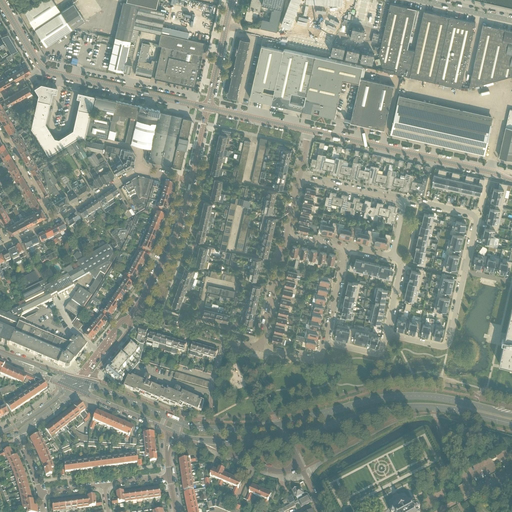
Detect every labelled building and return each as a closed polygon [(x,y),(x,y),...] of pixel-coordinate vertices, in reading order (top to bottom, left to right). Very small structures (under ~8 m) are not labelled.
[(41,0),(24,12),(34,29),(60,12),(52,0),(41,0)] [(248,4),(244,19),(251,21),(250,22),(255,23),(257,11),(260,12),(262,4),(274,7),(282,9),(283,0),(250,0),(250,5),(248,5),(248,4)] [(290,0),(281,24),(284,26),(290,28),(300,0),(290,0)] [(130,41),(133,28),(138,6),(123,2),(115,38),(130,41)] [(373,3),(367,28),(381,32),(387,6),(373,3)] [(60,12),(34,29),(46,46),(84,21),(73,4),(60,12)] [(384,71),(405,76),(411,50),(407,49),(416,9),(390,4),(379,54),(384,71)] [(138,30),(160,35),(160,33),(161,33),(165,12),(157,10),(138,6),(133,28),(138,30)] [(405,76),(435,82),(444,44),(450,17),(424,11),(415,51),(411,50),(405,76)] [(333,13),(322,35),(331,39),(342,17),(339,16),(333,13)] [(262,21),(260,28),(277,32),(280,15),(273,14),(271,23),(262,21)] [(444,44),(435,82),(461,88),(475,22),(450,17),(444,44)] [(482,29),(469,88),(487,83),(511,75),(511,74),(504,46),(499,28),(491,26),(488,25),(483,24),(482,29)] [(136,41),(137,35),(138,30),(133,28),(130,41),(125,64),(123,72),(129,73),(130,65),(131,65),(130,65),(131,64),(130,64),(130,63),(130,62),(130,61),(130,60),(131,60),(131,59),(132,59),(136,41)] [(7,33),(1,36),(1,37),(6,45),(12,41),(12,40),(12,41),(10,39),(11,39),(10,39),(9,37),(10,37),(9,37),(8,35),(9,35),(7,33)] [(155,74),(154,79),(194,88),(196,81),(204,43),(199,42),(196,41),(169,35),(164,34),(161,33),(160,33),(160,35),(158,44),(158,45),(161,46),(155,74)] [(290,42),(289,45),(328,53),(329,50),(330,44),(291,35),(290,42)] [(107,68),(123,72),(125,64),(130,41),(115,38),(107,68)] [(250,40),(240,38),(238,48),(237,48),(237,47),(235,54),(236,54),(237,54),(233,70),(232,69),(230,76),(231,76),(231,75),(232,75),(228,91),(228,90),(227,90),(226,95),(227,95),(227,94),(228,94),(227,96),(237,99),(250,40)] [(12,41),(6,45),(10,52),(11,53),(17,49),(15,46),(14,44),(13,43),(13,42),(12,41)] [(142,43),(136,69),(135,74),(146,77),(149,78),(150,78),(154,61),(151,60),(151,63),(146,62),(150,44),(142,43)] [(261,100),(272,102),(274,93),(263,91),(264,86),(275,88),(283,50),(261,45),(252,89),(250,98),(251,99),(251,98),(261,100)] [(368,48),(365,65),(373,67),(379,68),(380,62),(375,61),(377,50),(368,48)] [(284,106),(301,110),(302,104),(291,102),(290,101),(292,92),(306,95),(315,56),(284,49),(283,50),(275,88),(274,93),(272,102),(271,103),(273,104),(273,103),(284,106)] [(343,79),(359,83),(360,78),(363,66),(315,56),(306,95),(304,104),(302,104),(301,110),(331,117),(335,114),(343,79)] [(24,66),(22,67),(27,75),(31,72),(24,60),(22,62),(24,66)] [(18,64),(16,65),(23,77),(27,75),(22,67),(21,68),(18,64)] [(15,67),(13,68),(15,72),(19,79),(23,77),(16,65),(14,66),(15,67)] [(10,69),(8,70),(15,81),(19,79),(15,72),(13,68),(11,69),(10,69)] [(6,71),(4,72),(7,76),(11,84),(15,81),(8,70),(6,71)] [(2,73),(0,74),(7,86),(11,84),(7,76),(5,78),(2,73)] [(360,78),(359,83),(350,123),(351,122),(383,129),(384,130),(394,85),(360,78)] [(37,100),(31,128),(48,156),(77,137),(84,139),(90,112),(94,96),(77,92),(76,98),(80,99),(77,109),(73,130),(58,139),(54,138),(45,124),(50,103),(52,93),(56,93),(57,88),(41,84),(34,88),(38,95),(37,100)] [(27,86),(22,89),(26,96),(31,93),(27,86)] [(22,89),(18,91),(22,98),(23,101),(28,98),(26,96),(22,89)] [(18,91),(13,94),(17,101),(20,106),(22,104),(19,100),(20,100),(22,98),(18,91)] [(13,94),(9,97),(13,104),(17,101),(13,94)] [(86,134),(107,139),(111,122),(116,101),(95,96),(86,134)] [(13,104),(9,97),(4,99),(8,106),(13,104)] [(398,98),(390,133),(485,154),(493,119),(398,98)] [(126,116),(136,118),(139,106),(116,101),(111,122),(116,124),(116,122),(119,120),(124,121),(126,116)] [(136,118),(157,122),(159,112),(159,111),(139,106),(136,118)] [(157,122),(151,149),(151,150),(149,150),(147,155),(149,155),(148,158),(149,158),(148,161),(180,168),(184,150),(185,150),(186,147),(184,147),(186,141),(187,141),(188,138),(187,138),(191,120),(159,112),(157,122)] [(7,116),(1,120),(3,124),(10,120),(13,119),(11,116),(10,114),(7,116)] [(130,144),(151,149),(157,122),(136,118),(136,120),(134,128),(130,144)] [(3,124),(6,129),(13,125),(10,120),(3,124)] [(116,124),(111,122),(107,139),(113,140),(115,132),(116,124)] [(6,129),(9,133),(15,129),(13,125),(6,129)] [(125,143),(130,144),(134,128),(128,126),(125,143)] [(501,147),(499,157),(503,158),(511,160),(511,128),(506,127),(501,147)] [(9,133),(11,138),(12,138),(20,133),(24,131),(22,128),(17,131),(16,129),(15,129),(9,133),(9,134),(9,133)] [(219,139),(218,141),(226,143),(228,144),(231,131),(222,129),(221,135),(219,135),(218,138),(219,139)] [(11,138),(14,142),(22,137),(20,133),(12,138),(11,138)] [(14,142),(16,147),(25,142),(22,137),(14,142)] [(25,142),(16,147),(19,151),(26,147),(29,145),(27,143),(29,142),(28,140),(26,141),(25,142)] [(77,140),(71,143),(81,159),(86,156),(77,140)] [(87,141),(86,146),(85,149),(101,153),(103,145),(87,141)] [(217,144),(216,148),(224,150),(225,149),(226,143),(218,141),(218,144),(217,144)] [(312,170),(318,172),(322,155),(325,144),(320,142),(319,148),(317,159),(312,158),(310,167),(313,167),(312,170)] [(68,145),(66,146),(70,154),(76,151),(71,144),(69,146),(68,145)] [(19,151),(22,156),(29,152),(26,147),(19,151)] [(216,151),(215,154),(223,156),(223,155),(226,156),(227,150),(225,149),(224,150),(216,148),(216,151)] [(121,149),(120,154),(119,157),(120,157),(134,159),(135,155),(132,151),(121,149)] [(281,153),(281,156),(282,156),(289,158),(290,155),(291,151),(283,149),(282,153),(281,153)] [(347,178),(353,180),(357,163),(360,151),(355,150),(354,156),(355,156),(355,158),(354,159),(352,167),(347,166),(345,175),(348,175),(347,178)] [(1,156),(3,161),(10,157),(8,152),(1,156)] [(22,156),(24,160),(31,156),(29,152),(22,156)] [(97,173),(98,175),(103,183),(114,177),(109,169),(102,157),(98,159),(94,153),(87,157),(97,173)] [(111,153),(110,156),(112,159),(115,163),(120,172),(125,170),(123,165),(120,160),(117,162),(116,160),(117,160),(115,157),(116,154),(113,153),(111,153)] [(214,157),(213,160),(222,162),(225,163),(226,156),(223,155),(223,156),(215,154),(215,157),(214,157)] [(325,170),(328,171),(330,162),(325,161),(326,156),(322,155),(318,172),(325,173),(325,170)] [(24,160),(27,165),(34,161),(31,156),(24,160)] [(281,159),(280,162),(288,164),(289,161),(289,160),(289,158),(282,156),(281,156),(280,158),(281,159)] [(3,161),(0,162),(2,165),(2,166),(3,167),(6,165),(13,161),(10,157),(3,161)] [(53,157),(46,162),(47,165),(55,160),(53,157)] [(120,157),(119,157),(126,169),(133,165),(134,159),(120,157)] [(382,174),(380,182),(383,183),(382,186),(388,188),(392,171),(394,165),(395,161),(395,159),(386,157),(385,163),(389,164),(387,175),(382,174)] [(330,174),(336,176),(340,159),(335,158),(334,163),(330,162),(328,171),(330,171),(330,174)] [(112,159),(110,160),(112,165),(110,166),(113,171),(115,175),(120,173),(112,159)] [(340,159),(336,176),(342,177),(343,174),(345,175),(347,166),(343,165),(344,160),(340,159)] [(213,164),(213,167),(220,168),(222,162),(213,160),(213,164)] [(6,165),(9,170),(16,166),(13,161),(6,165)] [(28,165),(30,169),(37,165),(34,161),(27,165),(28,165)] [(278,169),(279,169),(286,171),(287,168),(288,164),(280,162),(277,162),(276,166),(278,166),(278,169)] [(360,178),(363,178),(365,170),(360,169),(361,164),(357,163),(353,180),(360,181),(360,178)] [(30,169),(30,170),(32,174),(39,170),(42,169),(43,168),(44,168),(42,165),(41,166),(41,167),(38,168),(38,167),(37,166),(37,165),(30,169)] [(44,168),(43,168),(45,177),(46,181),(46,183),(48,190),(49,194),(52,192),(54,197),(57,195),(64,207),(69,203),(65,196),(62,198),(57,189),(54,184),(58,182),(47,165),(44,168)] [(9,170),(11,174),(18,170),(16,166),(9,170)] [(365,182),(371,184),(375,167),(370,166),(370,168),(365,167),(365,170),(363,178),(365,179),(365,182)] [(211,169),(211,173),(222,175),(223,169),(220,168),(213,167),(212,170),(211,169)] [(378,182),(380,182),(382,174),(383,171),(378,170),(379,168),(375,167),(371,184),(377,185),(378,182)] [(88,183),(89,185),(92,190),(97,186),(90,175),(86,168),(83,170),(90,181),(88,183)] [(278,169),(277,171),(278,171),(277,175),(285,177),(286,173),(286,171),(279,169),(278,169)] [(439,188),(441,176),(443,170),(439,169),(437,175),(434,175),(433,180),(432,186),(439,188)] [(11,174),(14,179),(21,175),(18,171),(19,170),(18,170),(11,174)] [(35,179),(36,180),(39,177),(42,175),(39,170),(32,174),(35,179)] [(443,170),(441,176),(439,188),(445,189),(448,178),(445,177),(446,171),(443,170)] [(396,186),(398,186),(400,178),(395,177),(397,172),(392,171),(388,188),(395,189),(396,186)] [(453,172),(451,178),(448,178),(445,189),(452,191),(455,179),(456,173),(453,172)] [(97,173),(92,176),(93,178),(95,182),(98,186),(103,183),(98,175),(97,173)] [(455,179),(452,191),(459,192),(462,181),(459,180),(460,174),(456,173),(455,179)] [(63,174),(60,176),(64,184),(66,184),(69,190),(68,191),(67,195),(71,202),(78,198),(76,194),(75,194),(74,191),(68,182),(65,176),(63,174)] [(406,192),(410,175),(406,174),(405,176),(401,175),(400,178),(398,186),(400,187),(400,190),(406,192)] [(14,179),(17,183),(24,179),(21,175),(14,179)] [(276,179),(275,181),(276,181),(283,183),(284,180),(285,180),(285,177),(277,175),(276,179)] [(413,190),(416,190),(417,182),(413,181),(414,176),(410,175),(406,192),(412,193),(413,190)] [(466,175),(465,182),(462,181),(459,192),(466,194),(469,182),(470,176),(466,175)] [(39,177),(36,180),(40,187),(44,185),(43,184),(46,183),(42,176),(39,177)] [(470,176),(469,182),(466,194),(473,195),(475,184),(472,183),(474,177),(470,176)] [(138,178),(129,183),(136,194),(137,197),(142,205),(143,207),(145,207),(153,182),(138,178)] [(417,182),(416,190),(418,191),(417,194),(424,196),(428,179),(423,178),(422,183),(417,182)] [(475,184),(473,195),(479,197),(481,191),(482,191),(484,179),(480,178),(478,185),(475,184)] [(16,190),(19,188),(26,184),(24,179),(17,183),(14,185),(16,190)] [(82,185),(80,187),(84,194),(90,191),(83,179),(80,181),(82,185)] [(214,182),(213,185),(222,187),(223,181),(215,179),(215,182),(214,182)] [(74,184),(72,186),(76,193),(77,194),(79,197),(84,194),(80,187),(76,181),(73,182),(74,184)] [(275,184),(274,188),(278,188),(283,190),(283,186),(283,183),(276,181),(275,181),(274,184),(275,184)] [(44,185),(40,187),(45,196),(48,194),(46,191),(48,190),(46,183),(43,184),(44,185)] [(124,187),(125,190),(125,191),(126,191),(126,192),(126,193),(127,193),(128,196),(129,196),(130,197),(136,194),(129,183),(124,187)] [(492,194),(492,195),(504,197),(507,185),(499,183),(500,183),(499,186),(498,186),(499,187),(499,188),(498,188),(498,189),(493,188),(492,194)] [(19,188),(22,192),(29,188),(26,184),(19,188)] [(166,184),(164,191),(171,193),(171,192),(172,193),(173,190),(172,190),(173,187),(166,184)] [(213,188),(212,192),(220,193),(222,187),(213,185),(214,186),(213,188)] [(314,196),(315,194),(315,192),(318,193),(319,188),(313,186),(312,189),(306,188),(305,194),(311,195),(314,196)] [(21,199),(22,198),(32,193),(29,188),(22,192),(19,194),(21,199)] [(115,189),(109,193),(110,194),(113,200),(117,197),(120,201),(122,199),(121,198),(119,194),(116,191),(115,189)] [(161,190),(159,196),(170,199),(171,193),(164,191),(161,190)] [(268,190),(267,197),(275,199),(276,196),(275,196),(276,192),(268,190)] [(211,194),(211,198),(215,199),(218,200),(218,201),(222,203),(224,194),(220,193),(212,192),(212,194),(212,195),(211,194)] [(332,204),(337,205),(338,197),(336,197),(337,194),(330,192),(329,197),(326,197),(324,205),(327,206),(326,209),(331,210),(332,204)] [(24,201),(25,203),(34,197),(32,193),(22,198),(24,201)] [(109,193),(103,197),(107,204),(109,207),(115,203),(113,200),(109,193)] [(491,194),(490,201),(495,202),(494,205),(502,207),(504,197),(492,195),(492,194),(491,194)] [(57,195),(54,197),(57,201),(50,205),(55,212),(58,210),(64,207),(57,195)] [(317,197),(314,196),(311,195),(310,198),(304,197),(303,203),(309,204),(312,205),(313,202),(316,202),(317,197)] [(345,210),(348,211),(350,202),(347,201),(348,196),(342,195),(341,198),(338,197),(337,205),(341,206),(340,212),(344,213),(345,210)] [(159,196),(157,202),(159,202),(160,203),(168,205),(170,199),(159,196)] [(261,203),(262,203),(273,206),(274,203),(273,203),(274,199),(275,199),(267,197),(263,196),(261,203)] [(34,197),(25,203),(26,205),(28,203),(30,206),(37,202),(34,197)] [(103,197),(97,201),(99,205),(101,208),(102,210),(103,210),(106,214),(111,210),(109,207),(107,204),(103,197)] [(137,197),(132,201),(136,208),(142,205),(140,201),(137,197)] [(355,210),(360,211),(362,203),(359,202),(360,199),(354,197),(352,203),(350,202),(348,211),(350,211),(350,214),(354,215),(355,210)] [(368,215),(371,216),(373,207),(370,207),(371,201),(365,200),(364,203),(362,203),(360,211),(364,212),(363,217),(368,218),(368,215)] [(96,202),(90,206),(94,212),(94,213),(96,215),(97,214),(101,212),(100,209),(99,206),(96,202)] [(154,207),(153,210),(154,210),(159,212),(160,209),(166,211),(167,208),(168,208),(168,206),(168,205),(160,203),(159,202),(158,206),(156,205),(155,207),(154,207)] [(204,206),(203,209),(211,210),(212,204),(204,202),(203,206),(204,206)] [(33,206),(31,207),(32,207),(34,212),(35,212),(39,220),(46,217),(38,203),(34,205),(33,206)] [(273,206),(262,203),(262,204),(262,205),(261,207),(262,207),(261,208),(264,209),(263,212),(264,212),(263,212),(264,212),(269,213),(269,215),(274,216),(275,210),(272,210),(273,206)] [(379,215),(383,216),(385,208),(383,207),(383,204),(377,203),(376,208),(373,207),(371,216),(374,217),(373,219),(373,220),(378,220),(379,215)] [(301,212),(306,214),(310,214),(311,211),(314,211),(315,206),(312,205),(309,204),(308,207),(302,206),(301,212)] [(124,205),(120,208),(130,223),(131,225),(134,220),(124,205)] [(142,205),(136,208),(139,213),(144,210),(145,209),(143,207),(142,205)] [(385,208),(383,216),(388,217),(387,223),(391,224),(392,221),(394,221),(396,212),(394,212),(395,207),(388,205),(388,208),(385,208)] [(488,214),(488,215),(501,217),(503,207),(502,207),(494,205),(494,206),(495,206),(495,209),(494,208),(494,209),(490,208),(488,214)] [(0,211),(0,217),(7,213),(16,208),(15,206),(6,211),(4,209),(0,211)] [(90,206),(84,210),(88,216),(88,217),(92,222),(95,221),(93,219),(97,216),(96,215),(94,213),(94,212),(90,206)] [(32,213),(29,215),(33,223),(39,220),(35,212),(34,212),(32,207),(30,209),(32,213)] [(202,211),(201,215),(212,217),(214,218),(216,212),(211,210),(203,209),(203,211),(202,211)] [(84,210),(78,214),(81,218),(83,221),(85,219),(87,223),(89,222),(90,224),(92,222),(88,217),(88,216),(84,210)] [(153,210),(152,213),(156,214),(153,220),(161,223),(162,222),(163,220),(164,217),(158,215),(159,212),(154,210),(153,210)] [(27,226),(33,223),(29,215),(26,217),(24,212),(20,213),(23,218),(27,226)] [(7,213),(0,217),(3,222),(10,218),(7,213)] [(21,220),(17,222),(21,229),(27,226),(24,220),(23,218),(20,213),(18,215),(21,220)] [(310,214),(306,214),(306,217),(300,215),(299,221),(306,223),(312,224),(313,221),(312,220),(313,215),(310,214)] [(487,214),(485,221),(491,222),(490,225),(498,227),(499,227),(501,217),(488,215),(488,214),(487,214)] [(77,215),(71,218),(79,231),(81,229),(77,224),(79,223),(81,221),(79,219),(77,215)] [(201,218),(200,221),(208,223),(210,224),(212,217),(201,215),(200,218),(201,218)] [(262,220),(262,222),(265,223),(266,223),(274,225),(275,222),(276,219),(271,218),(268,217),(267,221),(265,221),(265,220),(263,219),(262,220)] [(14,223),(12,218),(9,220),(16,232),(21,229),(17,222),(14,223)] [(71,218),(65,222),(68,226),(69,229),(71,228),(72,227),(76,232),(79,231),(71,218)] [(150,218),(148,224),(151,225),(151,226),(159,229),(161,223),(153,220),(150,218)] [(421,225),(433,228),(435,222),(433,221),(432,221),(423,219),(421,225)] [(16,232),(9,220),(3,223),(10,235),(16,232)] [(321,234),(327,235),(329,226),(326,225),(327,221),(321,220),(320,226),(323,227),(321,234)] [(121,224),(126,231),(128,234),(131,225),(130,223),(129,224),(127,221),(121,224)] [(199,224),(198,227),(206,229),(209,230),(210,224),(208,223),(200,221),(200,224),(199,224)] [(451,230),(451,231),(457,232),(457,229),(464,230),(466,224),(462,223),(462,222),(456,221),(456,222),(453,222),(451,230)] [(262,222),(260,229),(265,230),(273,232),(274,228),(273,228),(274,225),(266,223),(265,223),(262,222)] [(334,230),(337,230),(339,224),(333,222),(332,227),(329,226),(327,235),(333,236),(334,230)] [(306,223),(305,226),(299,225),(298,231),(308,233),(309,229),(316,231),(318,226),(312,224),(306,223)] [(62,224),(56,227),(60,234),(66,231),(62,224)] [(339,237),(344,239),(347,227),(344,227),(344,225),(339,224),(337,230),(340,231),(339,237)] [(159,229),(151,226),(151,225),(149,231),(157,234),(159,229)] [(421,225),(419,231),(429,233),(432,234),(433,228),(421,225)] [(483,234),(493,237),(493,236),(495,230),(497,230),(498,227),(490,225),(490,226),(490,228),(489,228),(489,229),(485,228),(483,234)] [(352,233),(355,234),(356,227),(350,226),(350,228),(347,227),(344,239),(350,240),(352,233)] [(56,227),(50,230),(56,241),(58,240),(62,238),(60,234),(56,227)] [(198,231),(197,234),(205,236),(206,229),(198,227),(198,231)] [(356,241),(362,242),(364,234),(361,233),(362,229),(356,227),(355,234),(358,235),(356,241)] [(115,229),(116,231),(118,234),(124,242),(128,234),(126,231),(120,232),(118,229),(115,229)] [(50,230),(44,233),(49,244),(53,243),(56,241),(50,230)] [(146,230),(143,236),(147,237),(154,240),(157,234),(149,231),(146,230)] [(263,233),(263,236),(264,236),(271,238),(272,235),(273,232),(265,230),(264,234),(263,233)] [(369,237),(372,238),(374,231),(368,230),(367,234),(364,234),(362,242),(368,244),(369,237)] [(451,230),(450,234),(452,234),(451,240),(451,241),(461,243),(462,244),(464,237),(455,235),(456,232),(457,232),(451,231),(451,230)] [(374,245),(380,246),(382,238),(379,237),(379,232),(374,231),(372,238),(375,239),(374,245)] [(419,231),(418,236),(428,239),(428,238),(429,233),(419,231)] [(49,244),(44,233),(37,236),(42,246),(45,245),(46,246),(49,244)] [(118,234),(113,237),(121,247),(124,242),(118,234)] [(196,240),(195,240),(196,240),(204,242),(205,236),(197,234),(197,237),(196,237),(196,240)] [(382,238),(380,246),(385,248),(387,241),(390,242),(391,235),(386,234),(385,238),(382,238)] [(482,234),(481,241),(486,242),(486,245),(485,245),(489,246),(493,247),(496,237),(493,236),(493,237),(483,234),(482,234)] [(143,236),(141,242),(152,246),(154,240),(147,237),(143,236)] [(263,239),(262,242),(270,244),(271,241),(271,238),(264,236),(263,236),(262,238),(263,239)] [(418,236),(417,242),(427,245),(429,245),(430,239),(428,238),(428,239),(418,236)] [(35,237),(29,241),(34,252),(36,255),(39,253),(37,250),(40,248),(37,242),(35,237)] [(448,240),(446,251),(447,251),(447,250),(453,252),(452,251),(452,249),(455,249),(455,248),(459,249),(461,243),(451,241),(451,240),(448,240)] [(34,252),(29,241),(23,244),(28,254),(31,259),(33,257),(31,253),(34,252)] [(138,247),(137,250),(143,252),(144,250),(150,252),(151,249),(152,247),(152,246),(144,243),(141,242),(139,247),(138,247)] [(258,245),(257,248),(260,249),(261,249),(268,251),(269,248),(270,244),(262,242),(261,246),(258,245)] [(417,242),(415,248),(416,249),(416,248),(425,250),(427,245),(417,242)] [(111,244),(108,246),(113,254),(116,252),(114,249),(112,247),(111,244)] [(73,272),(67,275),(72,283),(76,280),(89,273),(95,280),(90,289),(87,293),(91,296),(92,296),(111,264),(115,258),(113,254),(108,246),(107,245),(77,263),(80,268),(73,272)] [(293,245),(291,255),(291,258),(296,259),(299,260),(300,257),(301,253),(298,252),(299,247),(293,245)] [(20,246),(15,249),(20,259),(23,258),(26,257),(20,246)] [(207,248),(205,247),(200,246),(200,247),(199,249),(198,253),(206,255),(210,256),(212,247),(208,246),(207,248)] [(300,257),(299,260),(303,260),(308,262),(310,255),(307,254),(308,249),(302,247),(302,248),(301,253),(300,257)] [(416,249),(415,254),(425,256),(426,250),(425,250),(416,248),(416,249)] [(8,252),(15,266),(21,263),(14,249),(8,252)] [(260,251),(259,255),(262,256),(267,257),(268,254),(268,253),(268,251),(261,249),(260,249),(259,251),(260,251)] [(308,262),(317,264),(319,257),(316,257),(317,251),(311,249),(310,255),(308,262)] [(136,252),(133,258),(137,259),(144,263),(145,263),(146,261),(145,260),(147,258),(142,255),(143,252),(137,250),(136,252)] [(447,251),(445,260),(457,263),(458,263),(459,256),(452,255),(452,252),(453,252),(447,250),(447,251)] [(319,257),(317,264),(317,265),(321,266),(322,265),(327,266),(327,263),(328,259),(325,259),(326,253),(320,251),(319,257)] [(73,256),(76,261),(82,258),(79,253),(78,254),(77,252),(73,256)] [(8,262),(11,261),(7,253),(1,256),(8,269),(11,267),(8,262)] [(54,253),(45,258),(46,260),(50,262),(56,258),(54,253)] [(328,259),(327,263),(331,264),(330,267),(336,268),(337,261),(334,261),(336,255),(329,254),(328,259)] [(415,254),(413,260),(418,261),(417,262),(420,262),(419,265),(425,267),(427,257),(425,256),(415,254)] [(474,256),(473,262),(475,262),(474,266),(481,268),(482,261),(485,261),(485,262),(487,256),(478,254),(477,256),(474,256)] [(487,264),(486,270),(493,271),(495,263),(498,264),(499,258),(490,256),(490,258),(488,258),(487,264)] [(253,257),(249,257),(249,264),(251,265),(259,266),(263,267),(263,263),(260,262),(261,260),(262,260),(261,260),(261,259),(256,258),(253,257)] [(133,258),(130,263),(133,265),(134,265),(141,269),(144,263),(137,259),(133,258)] [(205,261),(197,259),(197,262),(196,262),(195,266),(207,268),(209,262),(205,261)] [(350,265),(349,270),(359,273),(361,260),(356,259),(355,263),(354,263),(353,266),(351,265),(350,265)] [(361,260),(359,273),(365,274),(365,272),(367,262),(361,260)] [(445,260),(442,271),(448,272),(448,271),(448,269),(451,269),(451,268),(456,269),(457,263),(445,260)] [(500,268),(499,273),(506,274),(507,266),(510,267),(511,267),(511,265),(511,262),(503,260),(502,262),(500,262),(499,267),(500,268)] [(367,262),(365,272),(371,273),(373,263),(367,262)] [(130,263),(127,269),(130,270),(138,274),(141,269),(134,265),(133,265),(130,263)] [(371,273),(370,275),(376,277),(379,265),(379,264),(373,263),(371,273)] [(251,265),(250,272),(257,274),(258,274),(259,270),(258,270),(259,267),(259,266),(251,265)] [(376,277),(382,278),(385,266),(379,265),(376,277)] [(70,266),(63,270),(66,276),(67,275),(73,272),(70,266)] [(385,266),(382,278),(392,281),(393,275),(390,274),(390,272),(391,268),(385,266)] [(184,272),(183,274),(193,278),(195,272),(185,268),(184,271),(184,272)] [(411,270),(410,276),(422,279),(424,270),(418,268),(418,269),(418,272),(411,270)] [(292,278),(299,279),(300,280),(300,276),(299,276),(301,270),(294,269),(293,272),(288,271),(286,277),(292,278)] [(124,273),(123,276),(128,279),(130,277),(135,280),(136,277),(137,278),(138,275),(138,274),(130,270),(127,275),(124,273)] [(257,274),(250,272),(245,271),(245,274),(246,274),(245,279),(252,281),(252,280),(256,281),(257,277),(257,274)] [(35,272),(29,275),(32,281),(30,281),(33,286),(38,284),(39,279),(35,272)] [(182,277),(180,280),(188,283),(192,284),(195,278),(193,278),(183,274),(182,277)] [(442,274),(439,283),(452,286),(453,287),(454,280),(446,278),(447,275),(442,274)] [(21,279),(26,290),(33,286),(30,281),(32,281),(29,275),(21,279)] [(62,278),(44,288),(45,289),(46,293),(47,292),(50,297),(56,293),(58,295),(73,286),(72,283),(67,275),(66,276),(62,278)] [(316,284),(330,287),(329,287),(330,282),(331,282),(332,278),(318,275),(317,280),(320,281),(319,285),(316,284)] [(121,279),(118,284),(128,290),(129,290),(131,288),(130,288),(132,285),(127,282),(128,279),(123,276),(121,279)] [(409,281),(409,282),(420,284),(420,285),(421,285),(422,279),(410,276),(409,281)] [(286,280),(284,286),(290,287),(296,289),(297,285),(299,279),(292,278),(291,281),(286,280)] [(180,284),(179,287),(186,289),(190,290),(192,284),(188,283),(180,280),(179,284),(180,284)] [(408,281),(407,287),(419,290),(420,285),(420,284),(409,282),(409,281),(408,281)] [(348,282),(347,287),(359,290),(360,284),(352,282),(352,283),(348,282)] [(439,283),(437,293),(443,294),(443,291),(446,292),(446,291),(451,292),(452,286),(439,283)] [(118,284),(115,289),(125,296),(128,291),(118,284)] [(314,293),(328,296),(327,296),(328,291),(329,291),(330,287),(316,284),(315,289),(318,289),(317,294),(314,293)] [(251,288),(250,291),(251,291),(259,293),(259,290),(260,290),(261,286),(256,285),(252,285),(252,288),(251,288)] [(177,289),(176,293),(184,295),(186,289),(179,287),(178,289),(177,289)] [(282,295),(288,296),(292,297),(293,293),(295,294),(296,289),(290,287),(289,290),(284,289),(282,295)] [(347,287),(345,293),(358,296),(359,290),(347,287)] [(375,287),(374,294),(376,294),(386,296),(387,291),(383,290),(383,289),(375,287)] [(407,287),(405,293),(418,295),(419,290),(407,287)] [(40,288),(22,297),(25,304),(46,293),(45,289),(41,291),(40,288)] [(80,289),(71,300),(83,309),(91,296),(92,296),(87,293),(80,289)] [(115,289),(111,294),(121,301),(125,296),(115,289)] [(250,294),(250,297),(258,299),(259,296),(258,296),(259,293),(251,291),(250,291),(250,293),(250,294)] [(52,299),(50,297),(47,292),(46,293),(25,304),(22,306),(19,307),(14,309),(12,311),(14,315),(16,314),(18,317),(52,299)] [(175,296),(174,299),(182,301),(185,302),(187,296),(184,295),(176,293),(175,296)] [(314,293),(312,302),(326,305),(325,304),(326,299),(327,300),(328,296),(314,293)] [(345,293),(344,298),(354,301),(356,301),(358,296),(345,293)] [(405,293),(404,298),(405,298),(405,302),(406,303),(412,304),(412,301),(416,302),(418,295),(405,293)] [(437,293),(435,302),(448,305),(450,299),(442,297),(443,294),(437,293)] [(108,299),(109,300),(118,306),(121,301),(111,294),(108,299)] [(282,298),(280,304),(286,306),(290,306),(291,303),(293,303),(294,298),(292,297),(288,296),(287,299),(282,298)] [(248,304),(249,304),(256,306),(257,303),(258,299),(250,297),(249,301),(248,301),(248,304)] [(182,301),(174,299),(173,302),(173,301),(172,305),(180,308),(182,301)] [(83,309),(71,300),(65,309),(68,311),(66,313),(72,324),(76,317),(75,317),(80,310),(81,311),(83,309)] [(109,300),(106,306),(114,311),(118,306),(109,300)] [(310,311),(324,314),(323,313),(324,308),(325,308),(326,305),(312,302),(311,306),(314,307),(313,311),(310,311)] [(435,302),(433,312),(437,313),(438,313),(439,313),(439,310),(442,311),(442,310),(446,311),(448,305),(435,302)] [(246,303),(244,310),(247,310),(255,312),(256,308),(255,308),(256,306),(249,304),(248,304),(246,303)] [(372,304),(371,310),(383,313),(384,307),(374,305),(372,304)] [(101,309),(99,311),(99,312),(104,316),(106,313),(111,317),(112,314),(113,314),(114,312),(114,311),(106,306),(105,305),(101,310),(101,309)] [(206,317),(209,318),(211,308),(204,306),(202,317),(206,318),(206,317)] [(211,319),(215,320),(217,309),(218,308),(211,306),(211,308),(209,318),(211,319)] [(278,313),(284,315),(288,316),(289,312),(291,312),(292,307),(290,306),(286,306),(285,308),(279,307),(278,313)] [(511,306),(511,310),(506,334),(505,336),(505,338),(503,338),(502,338),(501,342),(502,342),(504,343),(503,345),(499,362),(499,364),(506,365),(511,366),(511,306)] [(218,320),(221,321),(223,313),(224,310),(217,309),(215,320),(218,321),(218,320)] [(244,310),(243,316),(253,318),(254,315),(254,316),(255,312),(247,310),(244,310)] [(342,310),(341,315),(343,316),(346,317),(353,318),(355,312),(352,312),(342,310)] [(371,310),(370,316),(382,318),(383,313),(371,310)] [(97,315),(94,319),(96,321),(103,326),(104,326),(105,324),(107,322),(102,318),(104,316),(99,312),(99,311),(97,314),(97,315)] [(308,319),(322,322),(321,322),(322,317),(323,317),(324,314),(310,311),(309,315),(312,316),(311,320),(308,319)] [(223,313),(221,321),(224,321),(224,322),(228,323),(229,315),(223,313)] [(9,320),(18,324),(19,322),(20,319),(11,315),(9,320)] [(276,323),(282,324),(286,325),(286,321),(289,322),(290,316),(288,316),(284,315),(283,318),(277,316),(276,323)] [(242,316),(240,322),(252,325),(253,321),(252,321),(253,318),(242,316)] [(370,316),(368,322),(374,323),(377,324),(380,324),(382,318),(370,316)] [(397,319),(396,325),(397,325),(396,330),(403,331),(406,319),(400,317),(400,320),(397,319)] [(422,330),(421,336),(428,337),(430,329),(433,329),(433,330),(434,324),(433,324),(434,319),(430,318),(429,323),(425,322),(424,324),(423,324),(422,330)] [(306,328),(320,331),(319,331),(320,326),(321,326),(322,322),(308,319),(307,324),(306,324),(305,328),(306,328)] [(409,328),(408,333),(415,334),(417,327),(420,327),(419,328),(420,328),(421,322),(412,320),(411,322),(410,322),(408,328),(409,328)] [(96,321),(92,326),(99,331),(103,326),(96,321)] [(16,328),(9,345),(64,368),(65,368),(66,368),(67,368),(68,368),(69,367),(70,367),(87,346),(75,336),(69,343),(19,322),(18,324),(16,328)] [(85,328),(88,331),(95,336),(99,331),(92,326),(89,324),(85,328)] [(274,332),(280,333),(284,334),(284,330),(287,331),(288,325),(286,325),(282,324),(281,327),(275,326),(274,332)] [(336,333),(335,338),(341,339),(343,329),(344,327),(337,325),(335,333),(336,333)] [(436,325),(433,338),(440,339),(441,335),(443,335),(444,330),(442,329),(442,327),(436,325)] [(0,341),(9,345),(16,328),(10,326),(8,330),(0,327),(0,341)] [(306,328),(304,337),(318,340),(317,340),(318,334),(319,335),(320,331),(306,328)] [(341,339),(341,340),(347,341),(349,333),(352,334),(353,329),(350,328),(349,330),(343,329),(341,339)] [(352,334),(352,333),(355,334),(354,337),(355,337),(354,341),(360,342),(360,343),(363,330),(353,328),(353,329),(352,334)] [(140,344),(144,345),(148,331),(140,329),(138,331),(139,332),(138,333),(138,336),(141,337),(139,344),(140,344)] [(360,342),(360,344),(366,345),(368,337),(371,338),(371,335),(372,335),(372,333),(372,332),(363,330),(360,343),(360,342)] [(95,336),(88,331),(84,336),(91,341),(93,339),(95,337),(94,337),(95,336)] [(146,345),(152,347),(155,336),(153,335),(153,334),(149,333),(146,345)] [(284,334),(280,333),(279,336),(273,335),(272,341),(282,343),(281,344),(285,345),(286,340),(285,340),(286,334),(284,334)] [(371,338),(369,345),(375,347),(376,342),(378,343),(379,337),(376,336),(377,334),(372,333),(372,335),(371,335),(371,338)] [(152,347),(158,349),(158,348),(159,345),(162,337),(158,336),(155,336),(152,347)] [(159,345),(158,348),(165,350),(165,347),(168,339),(165,338),(162,337),(159,345)] [(318,340),(304,337),(303,341),(303,342),(306,342),(305,347),(315,349),(316,343),(317,344),(318,340)] [(167,351),(171,353),(174,341),(171,340),(170,340),(168,339),(165,347),(165,350),(167,351)] [(177,355),(178,351),(180,343),(177,342),(178,342),(174,341),(171,353),(170,353),(177,355)] [(131,343),(128,347),(136,354),(139,350),(131,343)] [(183,344),(180,343),(178,351),(184,353),(185,351),(186,347),(187,345),(183,343),(183,344)] [(190,352),(189,355),(196,357),(197,354),(199,346),(196,345),(193,344),(191,349),(190,352)] [(196,357),(202,359),(203,356),(205,348),(202,347),(199,346),(197,354),(196,357)] [(128,347),(125,351),(133,358),(136,354),(128,347)] [(203,356),(209,358),(211,350),(209,349),(205,348),(203,356)] [(211,350),(209,358),(215,360),(218,352),(214,350),(214,351),(211,350)] [(125,351),(122,355),(130,362),(133,358),(125,351)] [(122,355),(118,358),(126,365),(130,362),(122,355)] [(118,358),(115,362),(123,369),(126,365),(118,358)] [(112,366),(118,371),(120,373),(123,369),(115,362),(112,366)] [(0,373),(0,375),(5,377),(6,377),(9,368),(8,367),(4,365),(0,373)] [(122,375),(120,373),(118,371),(112,366),(106,373),(116,382),(118,380),(122,375)] [(5,377),(11,380),(11,379),(15,370),(13,370),(13,369),(11,368),(10,368),(9,368),(6,377),(5,377)] [(11,380),(16,382),(17,381),(20,373),(19,372),(19,371),(16,370),(16,371),(15,370),(11,379),(11,380)] [(17,381),(16,382),(22,385),(26,375),(24,374),(22,372),(21,373),(20,373),(17,381)] [(156,399),(160,401),(165,389),(162,388),(161,389),(152,385),(154,380),(146,377),(144,382),(129,376),(127,381),(125,385),(124,388),(155,401),(156,399)] [(36,385),(42,392),(43,393),(47,390),(48,390),(48,389),(48,388),(48,387),(48,386),(47,385),(46,385),(45,385),(44,385),(41,381),(36,385)] [(36,385),(31,388),(37,396),(42,392),(36,385)] [(31,388),(26,391),(32,399),(37,396),(31,388)] [(165,389),(160,401),(175,408),(176,406),(180,408),(181,406),(194,412),(195,410),(198,412),(199,410),(201,411),(204,402),(183,393),(184,391),(176,388),(174,393),(165,389)] [(26,391),(21,395),(27,402),(32,399),(26,391)] [(21,395),(16,398),(21,406),(26,402),(21,395)] [(16,398),(11,401),(16,409),(21,406),(16,398)] [(16,409),(11,401),(6,405),(11,412),(16,409)] [(0,410),(3,417),(4,416),(4,417),(6,416),(6,415),(8,414),(6,410),(2,402),(0,403),(0,410)] [(82,407),(79,403),(79,402),(78,402),(77,402),(76,402),(76,403),(75,403),(75,404),(75,405),(75,406),(74,407),(80,415),(83,419),(85,422),(88,420),(90,415),(87,414),(82,407)] [(75,419),(80,415),(74,407),(69,411),(75,419)] [(70,422),(75,419),(69,411),(64,415),(70,422)] [(96,422),(99,423),(103,414),(102,414),(102,413),(99,412),(97,411),(90,428),(93,429),(96,422)] [(104,427),(109,417),(108,416),(105,414),(105,415),(103,414),(99,423),(98,424),(100,425),(101,424),(105,426),(104,427)] [(65,426),(70,422),(64,415),(60,418),(65,426)] [(107,427),(111,428),(115,419),(114,419),(114,418),(111,417),(111,418),(109,417),(104,427),(106,427),(107,427)] [(60,418),(55,422),(61,429),(61,430),(65,426),(60,418)] [(116,432),(121,422),(120,421),(117,419),(117,420),(115,419),(111,428),(110,429),(112,430),(113,430),(117,431),(116,432)] [(55,422),(50,426),(56,433),(61,430),(61,429),(55,422)] [(119,432),(123,434),(127,424),(126,424),(126,423),(123,422),(123,423),(121,422),(116,432),(118,433),(119,432)] [(127,424),(123,434),(126,435),(124,439),(127,440),(133,427),(131,426),(131,425),(128,424),(128,425),(127,424)] [(46,429),(45,430),(48,433),(51,437),(56,433),(50,426),(46,429)] [(143,431),(144,440),(153,439),(153,433),(147,434),(147,430),(143,431)] [(32,443),(33,445),(41,440),(39,435),(30,439),(31,440),(30,440),(31,443),(32,443)] [(33,445),(36,450),(44,446),(44,444),(41,440),(33,445)] [(36,450),(38,455),(47,451),(44,446),(36,450)] [(0,456),(4,455),(7,461),(13,457),(9,449),(0,453),(0,456)] [(38,455),(40,461),(49,457),(47,451),(38,455)] [(155,451),(145,452),(146,457),(149,457),(149,462),(152,462),(155,462),(155,461),(156,461),(155,451)] [(7,461),(9,465),(19,461),(18,460),(17,457),(16,456),(13,457),(7,461)] [(40,461),(43,467),(52,463),(49,457),(40,461)] [(181,465),(181,466),(191,465),(190,463),(195,462),(195,458),(180,460),(180,462),(179,462),(180,466),(181,465)] [(11,469),(12,471),(21,467),(20,465),(21,465),(20,462),(19,463),(19,461),(9,465),(11,469)] [(52,463),(43,467),(46,476),(47,476),(50,475),(52,474),(50,470),(53,469),(52,464),(52,463)] [(13,474),(14,476),(23,472),(23,471),(22,468),(21,467),(12,471),(13,474)] [(211,474),(210,478),(213,479),(213,478),(216,479),(219,481),(220,481),(223,473),(224,471),(219,469),(218,472),(213,470),(211,474)] [(14,476),(16,481),(25,478),(25,476),(24,473),(24,474),(23,472),(14,476)] [(223,482),(229,485),(232,477),(223,473),(220,481),(218,485),(221,486),(223,482)] [(232,477),(229,485),(235,487),(232,495),(236,496),(238,489),(239,486),(240,486),(241,483),(241,481),(232,477)] [(16,483),(17,487),(27,484),(27,482),(26,479),(25,478),(16,481),(16,483)] [(18,491),(19,493),(29,489),(28,487),(29,487),(28,485),(27,485),(27,484),(17,487),(18,491)] [(252,494),(259,497),(262,490),(252,486),(246,500),(249,502),(252,494)] [(298,500),(297,501),(299,503),(301,508),(312,502),(308,494),(307,494),(307,493),(306,493),(305,493),(304,494),(301,488),(298,490),(297,488),(293,491),(298,500)] [(19,493),(20,498),(30,495),(30,494),(30,491),(29,491),(29,489),(19,493)] [(262,490),(259,497),(265,500),(262,507),(265,508),(269,499),(270,499),(271,496),(271,495),(271,494),(262,490)] [(125,502),(123,493),(117,494),(118,500),(112,501),(113,504),(125,502)] [(20,498),(21,503),(31,501),(31,500),(32,499),(31,497),(30,497),(30,495),(20,498)] [(389,506),(389,507),(389,508),(389,509),(388,509),(390,511),(391,511),(418,511),(420,510),(418,506),(416,507),(415,506),(416,506),(416,505),(419,503),(417,498),(415,499),(414,498),(411,500),(410,498),(409,498),(408,498),(407,498),(407,497),(406,497),(404,498),(403,497),(402,497),(402,496),(391,502),(391,503),(392,505),(389,506)] [(94,497),(88,498),(89,507),(101,505),(100,502),(95,503),(94,497)] [(187,504),(187,506),(197,504),(196,498),(186,500),(186,501),(185,501),(186,504),(187,504)] [(295,505),(294,502),(281,509),(283,511),(295,506),(295,505)]
